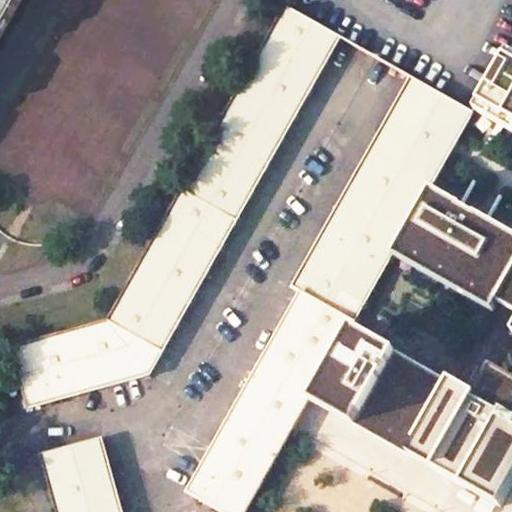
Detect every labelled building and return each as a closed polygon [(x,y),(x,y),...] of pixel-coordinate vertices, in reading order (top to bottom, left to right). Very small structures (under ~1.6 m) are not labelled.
[(0,0),(0,8),(8,13),(16,0),(0,0)] [(100,319),(71,323),(19,337),(33,390),(34,404),(151,371),(342,35),(282,2),(100,319)] [(0,27),(8,13),(0,8),(0,27)] [(511,54),(508,53),(478,106),(477,109),(475,112),(511,132),(511,54)] [(352,329),(383,274),(394,256),(399,247),(431,190),(475,112),(477,109),(414,76),(296,284),(304,288),(190,489),(233,511),(248,511),(313,398),(352,329)] [(511,235),(475,215),(474,216),(462,209),(462,208),(431,190),(399,247),(498,304),(511,311),(511,235)] [(493,313),(498,304),(399,247),(394,256),(493,313)] [(503,506),(511,489),(511,381),(493,371),(476,400),(352,329),(313,398),(503,506)] [(50,482),(110,466),(102,440),(43,456),(50,482)] [(50,482),(58,511),(121,511),(110,466),(50,482)]
